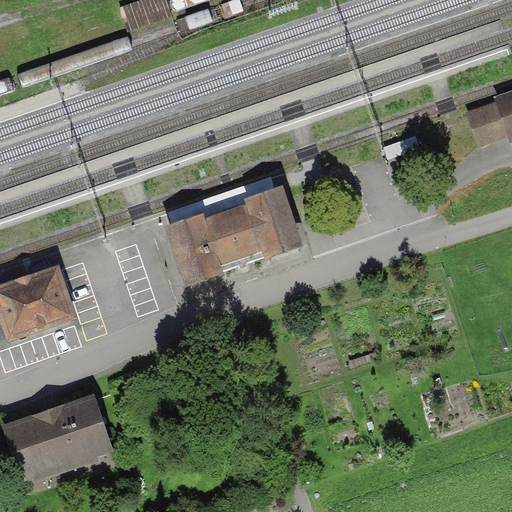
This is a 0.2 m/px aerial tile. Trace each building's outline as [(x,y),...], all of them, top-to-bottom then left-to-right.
[(131,35),(176,20),(169,0),(147,0),(122,9),(131,35)] [(511,145),(511,144),(511,91),(494,98),(496,105),(468,114),(478,146),(509,137),(511,145)] [(416,140),(385,151),(389,163),(420,152),(416,140)] [(169,219),(175,238),(205,228),(247,214),(279,203),(273,184),(169,219)] [(267,272),(302,260),(283,202),(279,203),(247,214),(205,228),(175,238),(167,240),(187,299),(225,286),(222,277),(246,269),(263,263),(267,272)] [(22,282),(0,289),(0,315),(1,319),(7,336),(69,315),(61,293),(53,271),(22,282)] [(90,396),(0,428),(19,480),(109,448),(90,396)]
